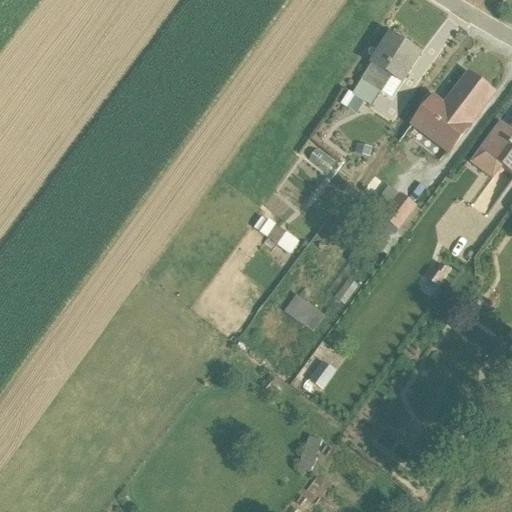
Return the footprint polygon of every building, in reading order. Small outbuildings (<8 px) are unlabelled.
[(390,101),(418,56),(389,38),(351,96),(348,94),(340,107),(341,108),(355,117),(362,104),(371,109),(380,96),(390,101)] [(408,128),(446,157),(492,96),(467,77),(444,107),(432,98),(408,128)] [(499,124),(468,166),(491,182),(501,170),(511,177),(511,127),(509,132),(499,124)] [(331,166),(314,153),(308,161),(325,175),(331,166)] [(398,197),(387,189),(358,226),(370,235),(364,244),(379,256),(381,255),(386,258),(419,214),(416,210),(416,209),(399,196),(398,197)] [(267,223),(258,235),(266,241),(262,247),(271,254),(275,248),(289,258),(298,245),(267,223)] [(329,239),(333,243),(338,243),(343,241),(346,238),(346,231),(342,225),(333,226),(329,231),(329,239)] [(358,289),(348,282),(334,300),(344,308),(358,289)] [(295,299),(283,315),(312,336),(324,320),(295,299)] [(307,383),(322,393),(334,374),(320,364),(307,383)] [(306,437),(301,470),(314,472),(319,440),(306,437)]
